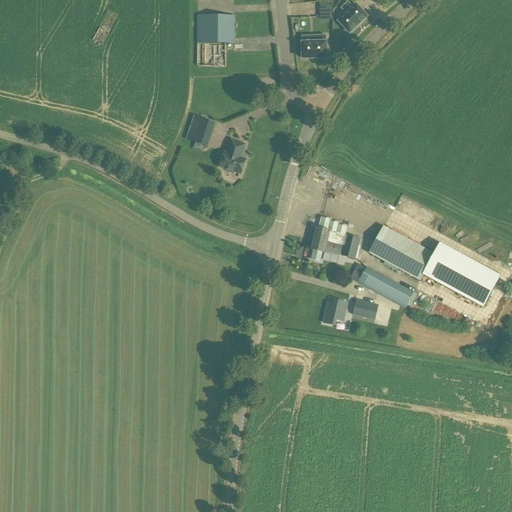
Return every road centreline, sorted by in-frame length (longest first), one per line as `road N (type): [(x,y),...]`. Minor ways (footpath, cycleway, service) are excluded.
road 1 (unclassified): [(271,253),(213,233),(72,159),(0,139)]
road 2 (tertiary): [(228,511),(271,253)]
road 3 (tertiary): [(314,112),(345,67),(413,0)]
road 4 (tertiary): [(271,253),(314,112)]
road 5 (residential): [(314,112),(291,89),(282,0)]
